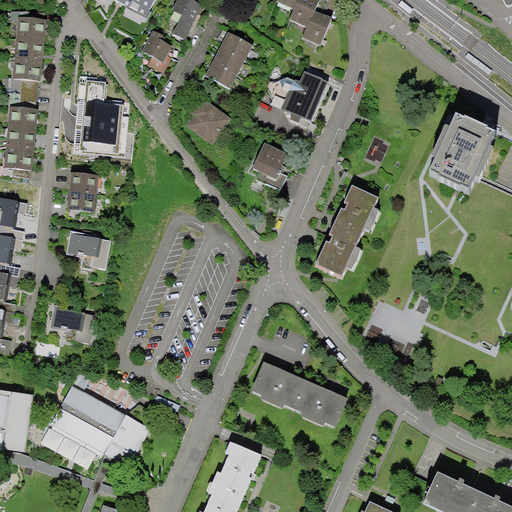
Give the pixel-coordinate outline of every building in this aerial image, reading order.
[(155,0),(113,0),(119,3),(147,17),(155,0)] [(199,9),(182,0),(174,0),(168,13),(178,18),(169,35),(181,41),(199,9)] [(276,0),(276,3),(294,11),(290,21),(307,28),(303,38),(320,46),(331,21),(323,17),(314,13),(319,2),(313,0),(276,0)] [(27,21),(21,20),(15,79),(22,80),(19,110),(12,109),(5,168),(31,170),(32,161),(34,141),(36,121),(37,110),(36,110),(40,71),(42,51),(44,32),(45,16),(27,14),(27,21)] [(159,38),(149,33),(138,55),(148,60),(144,67),(162,76),(170,60),(164,58),(169,49),(157,43),(159,38)] [(251,46),(227,34),(222,44),(217,54),(209,68),(205,76),(229,89),(251,46)] [(454,41),(451,45),(463,54),(466,50),(454,41)] [(325,85),(301,75),(297,86),(283,80),(266,86),(266,90),(272,102),(269,108),(298,120),(295,126),(306,131),(325,85)] [(96,77),(81,76),(73,154),(90,156),(90,154),(125,157),(128,117),(122,117),(124,105),(104,103),(106,82),(96,81),(96,77)] [(228,120),(201,101),(196,109),(198,111),(188,125),(212,142),(228,120)] [(495,138),(455,120),(446,140),(442,138),(435,154),(439,156),(430,176),(469,194),(478,174),(483,176),(490,160),(486,158),(495,138)] [(287,156),(261,144),(249,170),(259,174),(255,182),(279,194),(286,178),(278,174),(287,156)] [(67,209),(95,212),(99,175),(71,172),(67,209)] [(379,197),(351,185),(344,201),(348,202),(345,209),(341,207),(329,233),(332,235),(329,241),(326,240),(315,263),(342,276),(347,266),(351,268),(360,249),(355,247),(364,228),(368,230),(378,209),(374,207),(379,197)] [(16,203),(0,199),(0,208),(1,209),(0,215),(0,351),(9,353),(12,338),(3,336),(5,329),(6,322),(12,323),(16,304),(4,301),(6,295),(8,285),(15,286),(19,269),(10,268),(12,258),(14,249),(21,250),(25,233),(10,230),(12,219),(16,203)] [(108,241),(68,234),(64,257),(82,260),(80,270),(102,273),(108,241)] [(98,310),(55,303),(51,329),(68,332),(66,341),(92,345),(98,310)] [(280,371),(263,364),(252,388),(262,392),(260,398),(284,409),(286,403),(304,411),(302,414),(324,424),(325,421),(337,426),(347,401),(331,394),(280,371)] [(111,389),(83,371),(51,425),(106,456),(112,460),(132,471),(165,411),(116,385),(111,389)] [(37,398),(0,392),(0,452),(25,456),(29,457),(37,398)] [(261,457),(229,443),(224,456),(228,458),(221,474),(217,472),(208,493),(212,495),(204,511),(236,511),(252,477),(261,457)] [(112,460),(106,456),(95,483),(25,456),(0,452),(0,460),(90,489),(80,511),(90,511),(99,492),(138,508),(142,498),(103,485),(112,460)] [(455,484),(437,475),(426,498),(456,511),(511,511),(511,508),(497,501),(500,495),(494,492),(491,498),(462,484),(465,479),(459,476),(455,484)] [(392,511),(369,502),(365,511),(360,509),(359,511),(392,511)]
